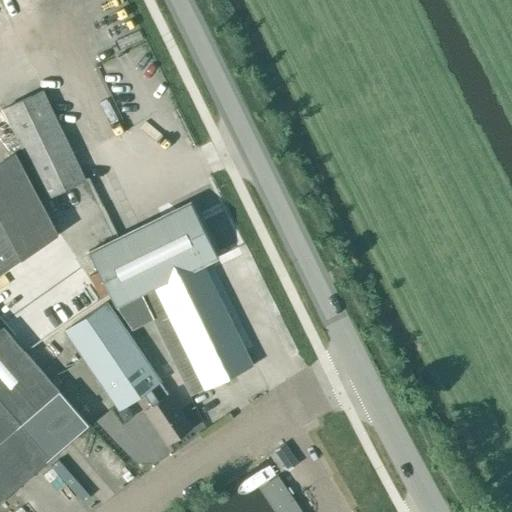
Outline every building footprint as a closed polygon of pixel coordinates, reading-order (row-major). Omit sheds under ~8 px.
[(45,198),(84,179),(42,90),(3,109),(45,198)] [(0,273),(57,233),(14,152),(0,161),(0,273)] [(204,389),(253,365),(203,264),(217,257),(190,202),(88,252),(115,307),(116,306),(131,328),(152,318),(190,395),(203,388),(204,389)] [(0,319),(8,331),(87,275),(59,236),(0,278),(0,319)] [(167,443),(191,428),(159,382),(160,381),(106,302),(65,329),(119,409),(150,388),(158,400),(145,410),(167,443)] [(0,499),(88,424),(4,327),(0,329),(0,499)] [(288,470),(298,462),(284,441),(274,449),(288,470)] [(300,511),(278,476),(259,487),(273,511),(300,511)]
